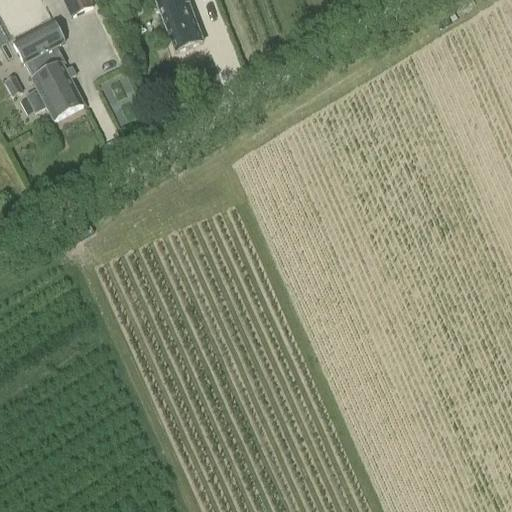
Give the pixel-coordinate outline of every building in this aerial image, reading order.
[(88,0),(61,0),(72,22),(94,11),(88,0)] [(120,0),(123,8),(142,0),(120,0)] [(203,48),(184,0),(152,0),(174,59),(203,48)] [(31,84),(62,68),(64,67),(57,53),(65,49),(53,26),(30,38),(12,48),(31,84)] [(65,75),(62,68),(31,84),(37,95),(27,100),(37,118),(46,113),(53,126),(84,110),(70,83),(76,80),(72,71),(65,75)] [(15,80),(4,86),(12,101),(24,95),(15,80)]
